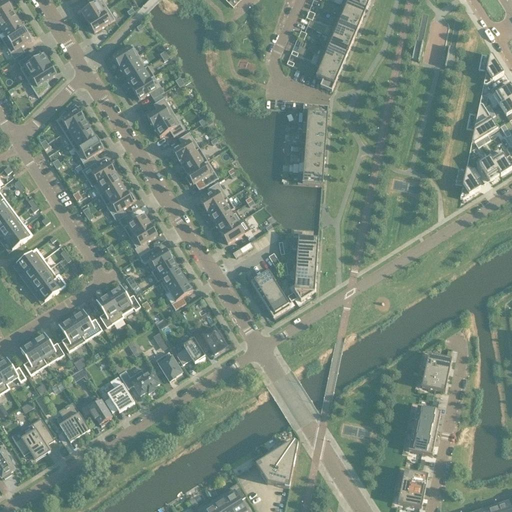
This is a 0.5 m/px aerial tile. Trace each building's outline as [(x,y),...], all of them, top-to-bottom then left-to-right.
[(91,7),(81,14),(88,24),(109,11),(102,1),(103,0),(90,0),(88,2),(91,7)] [(364,17),(368,7),(352,0),(343,0),(341,7),(364,17)] [(0,20),(13,13),(6,2),(0,5),(0,20)] [(360,27),(364,17),(341,7),(337,17),(360,27)] [(109,11),(88,24),(94,35),(104,28),(109,37),(119,28),(109,11)] [(0,34),(19,22),(13,13),(0,20),(0,34)] [(356,36),(360,27),(337,17),(333,27),(356,36)] [(0,38),(4,45),(25,32),(19,22),(0,34),(0,38)] [(352,46),(356,36),(333,27),(328,37),(352,46)] [(21,49),(31,42),(25,32),(4,45),(14,61),(25,54),(21,49)] [(347,56),(352,46),(328,37),(324,47),(347,56)] [(419,63),(423,43),(422,43),(422,44),(419,44),(416,43),(412,60),(415,61),(418,62),(418,63),(419,63)] [(119,69),(139,57),(132,47),(113,59),(119,69)] [(343,67),(347,56),(324,47),(320,57),(343,67)] [(452,69),(456,51),(452,50),(450,50),(450,49),(449,49),(445,68),(446,69),(446,67),(450,68),(452,69)] [(27,81),(50,66),(44,56),(33,62),(22,70),(20,71),(27,81)] [(33,62),(30,57),(18,64),(22,70),(33,62)] [(145,67),(139,57),(119,69),(127,82),(148,68),(144,71),(143,69),(145,67)] [(339,76),(343,67),(320,57),(316,67),(320,69),(320,68),(339,76)] [(486,73),(483,86),(486,87),(504,76),(492,58),(489,58),(486,73)] [(47,83),(57,77),(50,66),(27,81),(38,100),(50,88),(47,83)] [(133,92),(154,78),(148,68),(127,82),(133,91),(132,91),(133,92)] [(332,93),(339,76),(320,68),(320,69),(316,79),(323,82),(320,88),(332,93)] [(150,95),(161,88),(154,78),(133,92),(139,102),(150,95)] [(511,89),(510,86),(493,97),(500,108),(511,99),(511,89)] [(164,94),(161,88),(150,95),(153,101),(164,94)] [(162,96),(153,101),(156,105),(158,104),(164,100),(162,96)] [(511,99),(500,108),(506,118),(511,114),(511,99)] [(174,116),(164,100),(158,104),(161,109),(157,112),(147,119),(153,129),(174,116)] [(474,132),(471,145),(474,145),(475,145),(479,142),(483,140),(487,137),(498,130),(491,120),(488,115),(485,110),(482,106),(479,106),(477,116),(476,122),(480,128),(474,131),(474,132)] [(78,111),(68,118),(62,121),(60,119),(56,123),(64,135),(85,122),(78,111)] [(327,126),(328,116),(322,116),(318,116),(314,115),(310,115),(307,115),(303,114),(302,124),(327,126)] [(170,133),(181,126),(174,116),(153,129),(160,140),(170,133)] [(70,144),(91,131),(85,122),(64,135),(70,144)] [(326,137),(327,126),(302,124),(301,135),(326,137)] [(174,139),(184,132),(181,126),(170,133),(174,139)] [(76,154),(97,141),(91,131),(70,144),(76,154)] [(179,163),(200,150),(189,134),(179,141),(182,147),(172,153),(179,163)] [(326,147),(326,137),(301,135),(301,145),(326,147)] [(94,158),(104,151),(97,141),(76,154),(86,170),(97,164),(94,158)] [(325,157),(326,147),(301,145),(303,146),(302,155),(300,155),(325,157)] [(208,163),(200,150),(179,163),(187,176),(208,163)] [(491,160),(490,160),(500,176),(500,177),(501,178),(501,177),(511,171),(501,154),(491,160)] [(324,167),(325,157),(300,155),(299,165),(324,167)] [(490,159),(479,166),(490,183),(500,177),(500,176),(490,160),(491,160),(490,159)] [(193,187),(214,174),(208,163),(187,176),(188,178),(185,180),(190,187),(193,186),(193,187)] [(94,188),(115,175),(109,164),(89,177),(95,187),(94,188)] [(323,177),(324,167),(299,165),(298,175),(323,177)] [(12,173),(9,168),(4,172),(8,176),(12,173)] [(463,187),(460,201),(463,201),(480,190),(469,172),(466,172),(463,187)] [(100,198),(121,185),(115,175),(94,188),(100,198)] [(323,188),(323,177),(298,175),(298,185),(298,186),(321,188),(322,188),(323,188)] [(422,184),(394,178),(391,191),(420,197),(420,194),(422,184)] [(228,201),(218,184),(207,191),(211,197),(200,204),(207,214),(228,201)] [(106,207),(127,195),(121,185),(100,198),(106,207)] [(134,205),(133,204),(135,202),(131,194),(128,196),(127,195),(106,207),(116,224),(119,222),(127,217),(123,211),(134,205)] [(0,217),(11,210),(4,201),(0,203),(0,217)] [(215,226),(236,213),(228,201),(207,214),(215,226)] [(35,206),(32,208),(30,210),(34,214),(39,211),(35,206)] [(92,216),(90,213),(88,209),(83,212),(85,216),(87,219),(92,216)] [(0,232),(18,219),(11,210),(0,217),(0,232)] [(221,236),(242,223),(236,213),(215,226),(221,236)] [(123,229),(134,223),(130,215),(127,217),(119,222),(123,229)] [(130,240),(151,227),(144,216),(134,223),(123,229),(130,240)] [(0,235),(5,243),(25,228),(18,219),(0,232),(0,235)] [(50,224),(47,219),(42,223),(46,227),(50,224)] [(228,246),(250,232),(244,221),(242,223),(221,236),(228,246)] [(146,245),(158,237),(151,227),(130,240),(136,250),(135,251),(140,259),(151,252),(146,245)] [(12,252),(32,237),(25,228),(5,243),(12,252)] [(318,254),(319,241),(318,241),(317,241),(294,239),(293,252),(297,252),(318,254)] [(152,274),(173,261),(166,251),(147,263),(153,273),(151,274),(152,274)] [(24,276),(44,261),(36,252),(17,266),(24,276)] [(317,264),(318,254),(297,252),(297,262),(317,264)] [(31,285),(50,270),(44,261),(24,276),(31,285)] [(158,284),(179,271),(173,261),(152,274),(158,284)] [(316,274),(317,264),(297,262),(296,272),(316,274)] [(57,279),(50,270),(31,285),(38,294),(57,279)] [(78,279),(83,275),(79,270),(74,274),(78,279)] [(186,283),(179,271),(158,284),(162,282),(163,283),(160,285),(167,295),(165,296),(186,283)] [(257,294),(274,283),(276,282),(270,272),(251,284),(257,294)] [(315,284),(316,274),(296,272),(295,283),(315,284)] [(45,304),(66,288),(59,278),(57,279),(38,294),(45,304)] [(133,281),(131,278),(126,281),(128,284),(130,288),(135,285),(133,281)] [(193,293),(186,283),(165,296),(172,307),(193,293)] [(262,302),(279,291),(274,283),(257,294),(262,302)] [(315,294),(315,284),(295,283),(295,293),(301,303),(315,294)] [(128,301),(120,288),(108,295),(122,318),(123,317),(134,311),(134,310),(128,301)] [(267,311),(285,300),(279,291),(262,302),(267,311)] [(122,318),(108,295),(97,303),(105,316),(112,327),(124,320),(123,317),(122,318)] [(141,309),(133,298),(128,301),(134,310),(134,311),(135,313),(141,309)] [(187,305),(184,299),(173,306),(177,311),(187,305)] [(273,320),(291,309),(285,300),(267,311),(273,320)] [(90,325),(83,313),(71,320),(86,344),(97,336),(90,325)] [(112,327),(105,316),(100,319),(107,330),(112,327)] [(86,344),(71,320),(59,328),(67,340),(74,351),(86,344)] [(103,333),(95,322),(90,325),(97,336),(103,333)] [(201,333),(195,336),(203,349),(209,346),(215,356),(227,349),(222,342),(224,340),(220,333),(218,334),(214,329),(203,336),(201,333)] [(153,339),(163,353),(171,347),(161,333),(153,339)] [(52,349),(44,336),(32,343),(48,368),(59,360),(52,349)] [(205,360),(192,339),(182,345),(185,350),(176,356),(183,367),(185,366),(184,365),(191,360),(195,366),(205,360)] [(74,351),(67,340),(62,343),(69,354),(74,351)] [(135,341),(127,346),(136,359),(143,354),(135,341)] [(48,368),(32,343),(21,351),(29,363),(36,375),(48,368)] [(65,357),(57,345),(52,349),(59,360),(65,357)] [(169,354),(156,363),(159,367),(170,384),(171,384),(175,381),(176,380),(175,380),(182,375),(172,359),(169,354)] [(428,357),(426,368),(448,372),(450,373),(450,369),(452,361),(431,357),(428,357)] [(14,373),(7,361),(0,364),(0,376),(6,386),(7,386),(17,379),(18,379),(14,373)] [(80,362),(74,365),(79,372),(84,368),(80,362)] [(36,375),(29,363),(24,367),(31,378),(36,375)] [(120,365),(115,369),(120,377),(125,374),(120,365)] [(449,377),(450,373),(448,372),(426,368),(424,379),(446,383),(447,384),(449,377)] [(26,381),(19,369),(14,373),(18,379),(17,379),(21,385),(26,381)] [(84,371),(78,374),(82,380),(85,378),(87,383),(90,381),(84,371)] [(160,386),(151,373),(145,377),(142,372),(130,380),(126,373),(125,374),(120,377),(119,377),(128,391),(134,388),(141,398),(147,394),(149,396),(150,395),(149,395),(153,393),(154,392),(153,390),(160,386)] [(6,386),(0,376),(0,397),(10,391),(7,386),(6,386)] [(33,382),(37,389),(44,385),(41,378),(33,382)] [(135,405),(118,379),(110,384),(115,391),(108,396),(110,400),(105,403),(112,415),(117,412),(119,415),(125,411),(135,405)] [(447,387),(447,384),(446,383),(424,379),(421,390),(424,390),(434,392),(445,395),(447,387)] [(43,386),(36,391),(40,398),(47,393),(43,386)] [(98,399),(80,410),(85,419),(91,416),(92,417),(93,420),(95,422),(97,421),(100,427),(101,428),(109,424),(108,422),(112,420),(101,403),(99,399),(98,399)] [(59,424),(58,424),(69,442),(80,436),(81,438),(90,433),(73,405),(69,408),(68,408),(66,409),(66,410),(62,412),(67,420),(59,424)] [(417,409),(415,421),(437,425),(439,425),(440,422),(441,414),(431,412),(420,410),(417,409)] [(5,411),(0,414),(0,418),(2,422),(9,417),(5,411)] [(16,443),(15,444),(24,458),(25,457),(24,456),(30,452),(36,461),(47,453),(48,455),(50,453),(49,452),(46,447),(53,442),(54,443),(55,442),(41,421),(32,426),(35,431),(24,438),(23,439),(16,443)] [(438,429),(439,425),(437,425),(415,421),(413,431),(437,436),(438,429)] [(373,429),(343,423),(341,436),(370,442),(373,429)] [(435,443),(437,436),(413,431),(411,442),(433,446),(434,447),(435,443)] [(434,450),(434,447),(433,446),(411,442),(408,453),(411,454),(422,456),(432,458),(434,450)] [(289,490),(297,454),(288,447),(283,450),(273,456),(256,467),(267,486),(273,487),(280,489),(289,490)] [(1,450),(0,450),(0,476),(2,480),(4,479),(5,481),(12,476),(11,474),(15,472),(10,464),(12,463),(12,461),(10,457),(8,457),(6,458),(1,450)] [(253,460),(256,466),(266,460),(263,454),(253,460)] [(404,472),(402,484),(424,488),(426,489),(427,485),(428,477),(418,475),(407,473),(404,472)] [(425,493),(426,489),(424,488),(402,484),(400,495),(422,499),(424,500),(425,493)] [(238,485),(232,488),(241,502),(246,498),(238,485)] [(247,511),(246,511),(241,502),(232,488),(223,494),(233,511),(247,511)] [(233,511),(223,494),(211,501),(217,511),(233,511)] [(423,503),(424,500),(422,499),(400,495),(398,506),(401,506),(421,511),(423,503)] [(217,511),(211,501),(200,508),(202,511),(217,511)] [(510,511),(508,503),(506,504),(505,504),(505,505),(503,505),(503,504),(497,506),(497,507),(498,511),(510,511)]
